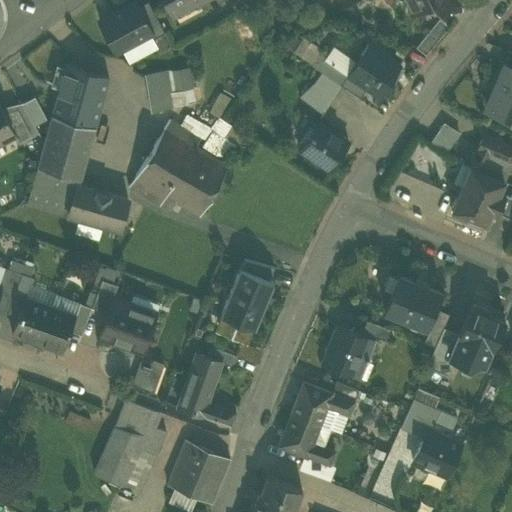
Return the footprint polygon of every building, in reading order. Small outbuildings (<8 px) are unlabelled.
[(99,19),(116,51),(150,32),(152,32),(137,5),(134,0),(99,19)] [(150,32),(153,38),(165,31),(148,0),(147,0),(137,5),(152,32),(150,32)] [(164,0),(174,18),(175,17),(173,13),(196,0),(197,0),(199,4),(206,0),(164,0)] [(175,17),(199,4),(197,0),(196,0),(173,13),(175,17)] [(409,0),(416,13),(430,5),(434,8),(435,6),(444,13),(454,0),(409,0)] [(416,46),(426,54),(449,25),(440,17),(416,46)] [(370,88),(379,95),(400,64),(368,43),(348,72),(347,73),(349,74),(370,88)] [(312,64),(322,70),(329,60),(319,53),(312,64)] [(348,72),(329,60),(322,70),(342,84),(349,74),(347,73),(348,72)] [(488,109),(511,120),(511,65),(505,63),(494,87),(497,88),(488,109)] [(66,64),(52,114),(95,126),(109,76),(66,64)] [(144,72),(151,111),(174,105),(171,94),(167,68),(144,72)] [(334,95),(342,84),(322,70),(314,82),(334,95)] [(349,74),(342,84),(363,99),(370,88),(349,74)] [(299,95),(323,112),(334,95),(314,82),(313,82),(299,95)] [(35,94),(23,101),(25,104),(35,123),(47,116),(35,94)] [(23,101),(1,106),(6,115),(21,107),(25,104),(23,101)] [(0,140),(14,133),(15,133),(6,115),(1,106),(0,104),(0,140)] [(14,133),(19,142),(19,141),(39,131),(35,123),(25,104),(21,107),(6,115),(15,133),(14,133)] [(187,112),(182,121),(204,133),(209,124),(187,112)] [(81,177),(95,126),(52,114),(38,165),(81,177)] [(192,132),(169,118),(129,185),(160,204),(167,191),(184,201),(183,203),(200,213),(228,165),(188,140),(192,132)] [(299,148),(330,169),(349,141),(318,120),(299,148)] [(452,157),(461,136),(443,128),(433,149),(452,157)] [(511,146),(483,134),(470,166),(504,180),(511,160),(511,146)] [(27,202),(120,228),(128,197),(79,183),(81,177),(38,165),(27,202)] [(499,191),(504,180),(470,166),(452,207),(454,208),(452,212),(467,219),(468,217),(469,214),(486,222),(491,211),(497,214),(505,193),(499,191)] [(502,216),(511,220),(511,191),(510,195),(505,193),(497,214),(502,216)] [(240,267),(269,279),(274,266),(244,258),(240,267)] [(3,320),(7,310),(21,271),(5,266),(0,278),(0,286),(1,287),(0,290),(0,318),(3,320)] [(222,312),(226,314),(253,325),(254,325),(272,281),(269,279),(240,267),(222,312)] [(33,276),(21,271),(7,310),(18,314),(24,296),(26,297),(33,276)] [(408,324),(423,330),(425,325),(426,326),(441,290),(425,283),(427,280),(416,276),(415,279),(399,272),(384,308),(410,319),(408,324)] [(101,278),(91,305),(106,311),(113,293),(114,293),(118,283),(101,278)] [(141,352),(142,353),(158,309),(157,309),(155,313),(129,304),(131,299),(114,293),(113,293),(106,311),(97,336),(97,337),(98,337),(99,335),(141,351),(141,352)] [(12,331),(38,341),(51,306),(26,297),(24,296),(18,314),(12,331)] [(474,298),(458,333),(449,355),(454,357),(465,361),(471,364),(477,362),(484,364),(491,346),(492,347),(505,317),(487,309),(489,304),(474,298)] [(157,309),(131,299),(129,304),(155,313),(157,309)] [(80,336),(91,305),(80,301),(75,315),(69,332),(80,336)] [(75,315),(51,306),(38,341),(62,349),(69,332),(75,315)] [(424,341),(435,346),(444,326),(449,313),(439,308),(424,341)] [(226,314),(222,312),(221,312),(214,328),(219,330),(226,314)] [(246,341),(253,325),(226,314),(219,330),(246,341)] [(375,335),(384,339),(389,327),(367,318),(362,330),(375,335)] [(323,361),(353,373),(361,354),(367,356),(375,335),(362,330),(361,333),(338,324),(335,331),(323,361)] [(426,365),(447,374),(452,362),(454,357),(449,355),(458,333),(444,326),(435,346),(426,365)] [(233,365),(237,354),(211,343),(208,352),(207,355),(220,360),(233,365)] [(241,343),(237,354),(259,363),(263,352),(241,343)] [(178,406),(230,424),(234,410),(205,400),(220,360),(196,352),(178,406)] [(361,354),(353,373),(366,378),(373,361),(367,359),(368,357),(367,356),(361,354)] [(131,383),(150,391),(160,365),(141,357),(131,383)] [(454,357),(452,362),(463,367),(465,361),(454,357)] [(303,380),(291,411),(320,423),(327,405),(349,414),(355,400),(332,391),(332,390),(303,380)] [(332,391),(355,400),(359,389),(336,380),(332,390),(332,391)] [(126,397),(115,425),(142,437),(150,423),(151,423),(156,409),(126,397)] [(401,427),(424,437),(427,428),(432,430),(441,409),(414,398),(401,427)] [(91,417),(68,409),(64,421),(87,429),(91,417)] [(162,411),(156,409),(151,423),(156,426),(162,411)] [(313,441),(320,423),(291,411),(278,444),(307,455),(307,454),(330,463),(335,450),(313,441)] [(156,426),(151,423),(150,423),(142,437),(115,425),(114,425),(94,473),(123,486),(140,449),(155,456),(166,430),(156,426)] [(462,444),(432,430),(427,428),(424,437),(413,461),(430,468),(430,467),(449,475),(462,444)] [(396,434),(371,496),(385,502),(411,440),(396,434)] [(198,496),(212,502),(230,459),(186,439),(168,483),(175,486),(198,496)] [(140,449),(123,486),(139,492),(155,456),(140,449)] [(303,467),(325,475),(330,463),(307,454),(307,455),(302,467),(303,467)] [(292,511),(302,488),(267,474),(252,511),(292,511)] [(198,496),(175,486),(168,501),(191,511),(198,496)]
